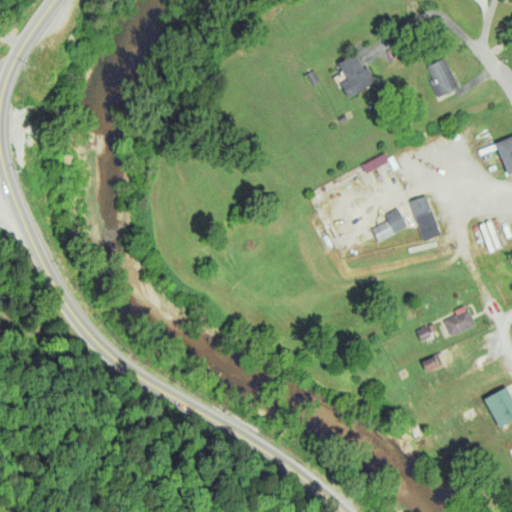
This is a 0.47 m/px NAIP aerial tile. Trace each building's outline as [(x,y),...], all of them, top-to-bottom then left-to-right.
[(346,79),(341,81),(347,96),(376,84),(368,65),(362,68),(356,53),(338,61),(346,79)] [(432,79),(429,80),(436,96),(458,87),(445,57),(426,65),(432,79)] [(511,134),(495,141),(507,174),(511,171),(511,134)] [(361,164),(365,172),(389,161),(385,152),(361,164)] [(439,234),(426,194),(409,200),(422,240),(439,234)] [(387,220),(371,227),(377,240),(407,226),(398,207),(384,214),(387,220)] [(468,310),(475,326),(451,336),(445,321),(468,310)] [(427,326),(433,342),(422,347),(416,331),(427,326)] [(489,361),(476,367),(473,361),(487,355),(489,361)] [(434,357),(422,362),(426,372),(438,367),(434,357)] [(501,428),(511,421),(511,386),(511,384),(486,399),(501,428)]
